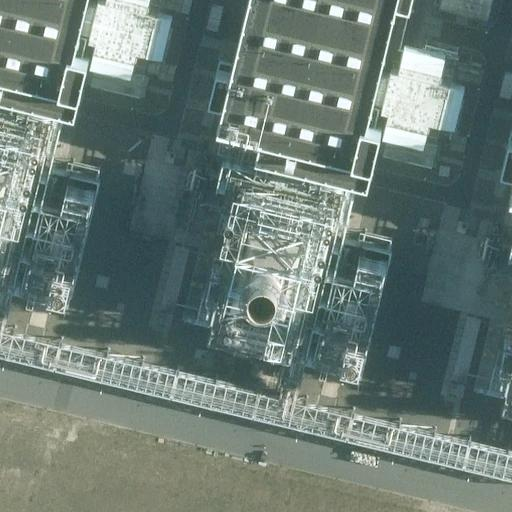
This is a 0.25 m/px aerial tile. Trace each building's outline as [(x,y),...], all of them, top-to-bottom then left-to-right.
[(0,0),(0,89),(79,107),(90,60),(133,70),(138,46),(165,52),(174,9),(149,3),(149,0),(0,0)] [(247,0),(230,73),(217,70),(209,103),(222,106),(219,121),(229,124),(227,132),(259,140),(256,152),(370,178),(381,130),(424,140),(430,116),(456,122),(466,79),(440,73),(446,49),(405,40),(402,53),(400,52),(411,0),(247,0)] [(490,0),(441,0),(441,2),(487,13),(490,0)] [(511,141),(509,141),(501,174),(511,176),(511,185),(510,192),(511,192),(511,141)] [(209,155),(152,149),(149,175),(217,181),(218,165),(208,164),(209,155)] [(54,255),(89,260),(97,201),(92,200),(94,186),(49,179),(47,197),(38,196),(34,225),(46,226),(43,249),(55,251),(54,255)] [(70,263),(63,291),(77,294),(84,266),(70,263)]
